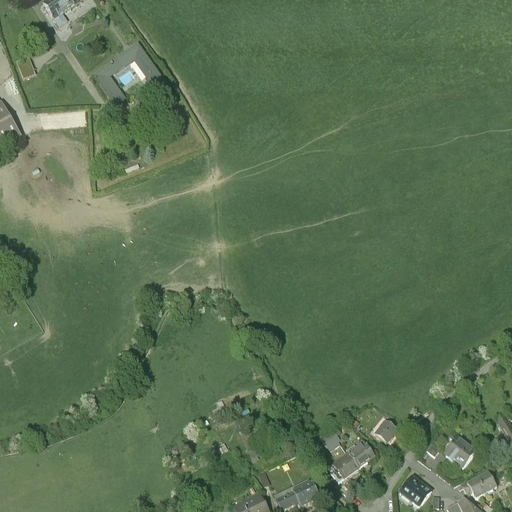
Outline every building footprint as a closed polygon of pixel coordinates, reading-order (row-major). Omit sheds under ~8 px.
[(74,0),(55,0),(43,8),(55,25),(60,32),(67,27),(62,20),(80,8),(79,8),(74,0)] [(165,85),(138,47),(93,78),(95,81),(94,82),(96,84),(96,83),(115,110),(125,103),(109,80),(134,62),(155,92),(165,85)] [(20,68),(25,81),(37,76),(32,64),(20,68)] [(123,89),(136,80),(129,71),(116,79),(120,85),(117,87),(120,91),(123,89)] [(1,106),(0,106),(0,153),(21,141),(1,106)] [(506,416),(495,422),(510,446),(511,445),(511,431),(507,424),(510,422),(506,416)] [(396,434),(386,426),(376,440),(386,448),(396,434)] [(332,433),(320,441),(330,456),(340,449),(336,444),(339,442),(332,433)] [(450,439),(439,453),(445,457),(456,444),(456,443),(450,439)] [(461,448),(456,444),(445,457),(463,471),(475,455),(463,446),(461,448)] [(247,449),(253,465),(260,462),(254,446),(247,449)] [(375,461),(364,446),(356,452),(358,455),(351,461),(348,457),(347,458),(349,462),(358,473),(375,461)] [(358,473),(349,462),(330,476),(338,488),(358,473)] [(510,483),(502,469),(467,489),(468,489),(463,491),(463,492),(468,500),(472,498),(476,504),(497,492),(496,490),(510,483)] [(431,495),(412,480),(402,493),(414,503),(412,504),(419,510),(431,495)] [(457,489),(460,494),(463,492),(463,491),(468,489),(467,489),(465,485),(457,489)] [(305,511),(319,505),(311,489),(276,507),(279,511),(292,511),(298,509),(300,511),(305,511)] [(265,511),(259,500),(251,504),(253,506),(241,511),(265,511)]
